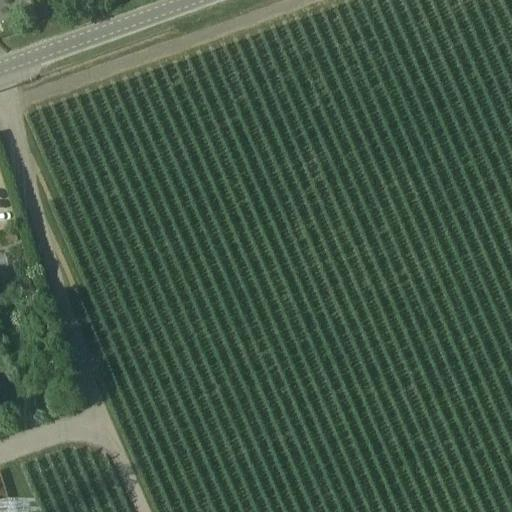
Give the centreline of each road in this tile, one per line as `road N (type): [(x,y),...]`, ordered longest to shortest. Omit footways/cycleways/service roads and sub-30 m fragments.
road 1 (unknown): [(0,458),(98,422),(0,89)]
road 2 (unclassified): [(0,74),(198,0)]
